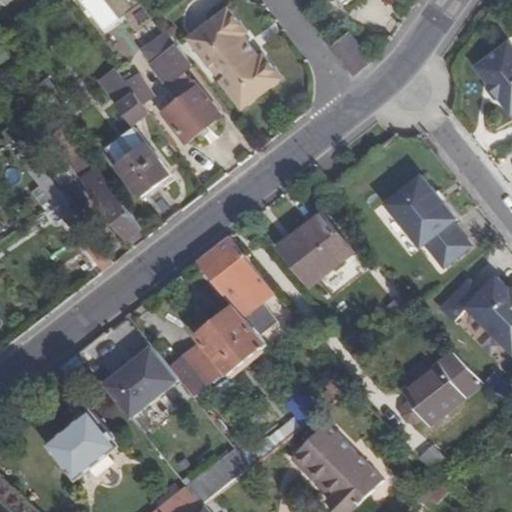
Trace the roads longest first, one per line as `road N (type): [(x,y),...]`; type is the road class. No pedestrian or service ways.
road 1 (tertiary): [(355,108),(0,380)]
road 2 (residential): [(511,203),(409,68)]
road 3 (residential): [(355,108),(278,0)]
